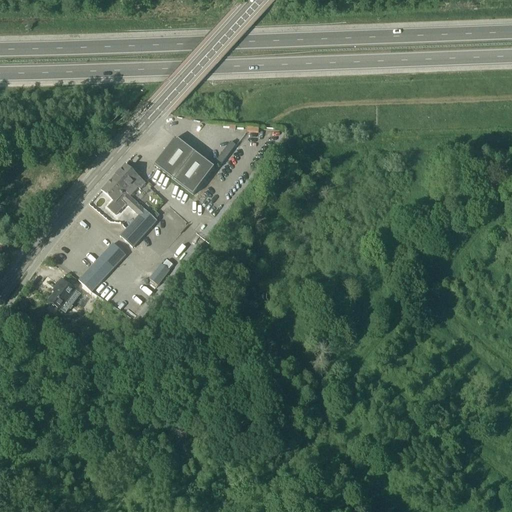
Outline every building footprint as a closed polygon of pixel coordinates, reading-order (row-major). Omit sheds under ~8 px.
[(194,195),(215,168),(176,138),(155,165),(194,195)] [(230,142),(215,161),(222,166),(236,147),(230,142)] [(141,189),(146,184),(126,165),(113,179),(126,192),(134,183),(141,189)] [(158,221),(145,209),(126,192),(113,179),(101,193),(114,206),(120,199),(139,216),(137,218),(121,236),(134,248),(158,221)] [(92,292),(126,255),(114,244),(79,281),(92,292)] [(159,286),(171,270),(162,264),(150,279),(159,286)] [(67,303),(76,292),(62,281),(55,290),(57,291),(49,301),(61,311),(61,310),(66,314),(72,307),(67,303)]
